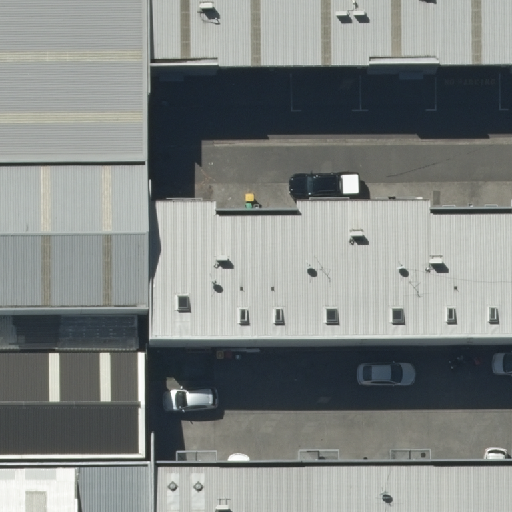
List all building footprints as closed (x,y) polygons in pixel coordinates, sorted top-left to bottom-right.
[(0,0),(0,188),(140,189),(141,0),(0,0)] [(511,0),(145,0),(145,72),(511,70),(511,0)] [(0,329),(154,327),(152,213),(140,189),(0,188),(0,329)] [(511,213),(152,213),(154,327),(155,358),(511,355),(511,213)] [(0,511),(146,511),(147,483),(0,482),(0,511)] [(511,511),(511,482),(147,483),(146,511),(511,511)]
